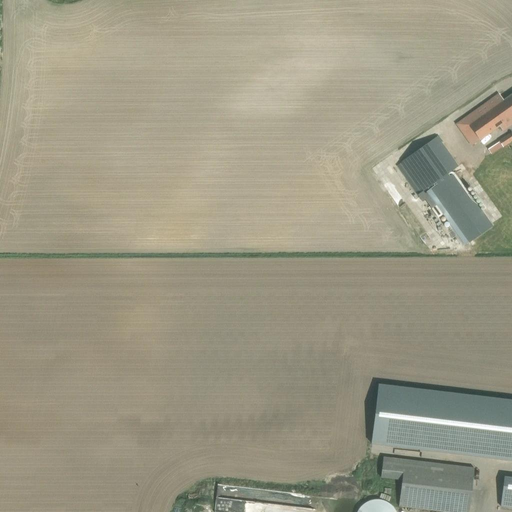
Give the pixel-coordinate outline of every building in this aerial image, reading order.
[(511,94),(509,97),(504,100),(499,94),(457,124),(472,145),(511,116),(511,94)] [(505,136),(499,140),(499,141),(503,146),(503,147),(509,143),(505,136)] [(401,162),(397,166),(418,195),(422,192),(423,191),(434,183),(436,185),(449,176),(447,174),(458,166),(437,137),(401,162)] [(422,192),(418,195),(423,202),(425,200),(438,218),(444,214),(465,244),(469,242),(469,243),(484,232),(492,227),(469,195),(469,193),(466,190),(454,173),(449,176),(436,185),(431,188),(425,193),(423,191),(422,192)] [(511,399),(379,384),(372,443),(511,459),(511,399)] [(468,511),(474,468),(383,457),(381,477),(402,480),(399,506),(441,511),(468,511)] [(511,477),(504,476),(501,507),(511,507),(511,477)] [(369,501),(367,502),(363,504),(361,506),(358,510),(357,511),(396,511),(395,510),(394,508),(391,505),(389,504),(387,502),(385,501),(383,500),(381,500),(379,499),(376,499),(373,500),(369,501)]
